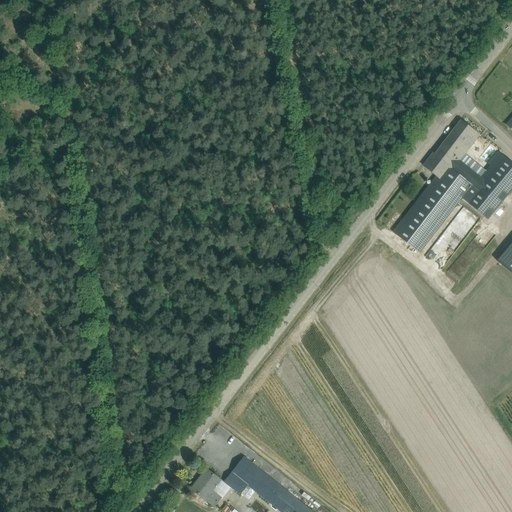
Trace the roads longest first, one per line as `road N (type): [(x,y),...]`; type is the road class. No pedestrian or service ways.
road 1 (tertiary): [(136,511),(460,95)]
road 2 (track): [(275,0),(319,230),(341,249)]
